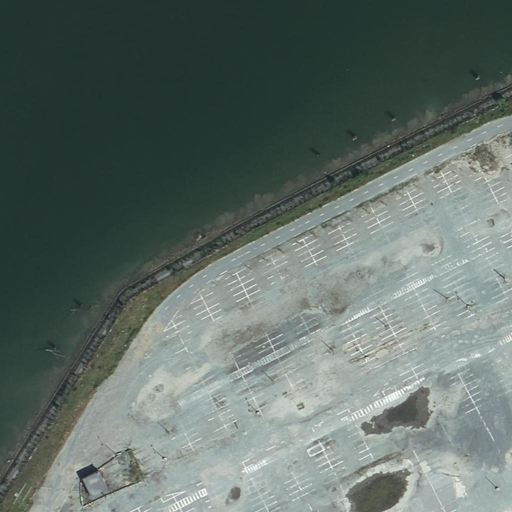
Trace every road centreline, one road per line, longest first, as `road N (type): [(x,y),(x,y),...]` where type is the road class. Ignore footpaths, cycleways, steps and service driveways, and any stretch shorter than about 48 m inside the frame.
road 1 (unclassified): [(511,123),(216,264),(154,319),(50,511)]
road 2 (unclassified): [(95,511),(129,485),(511,324)]
